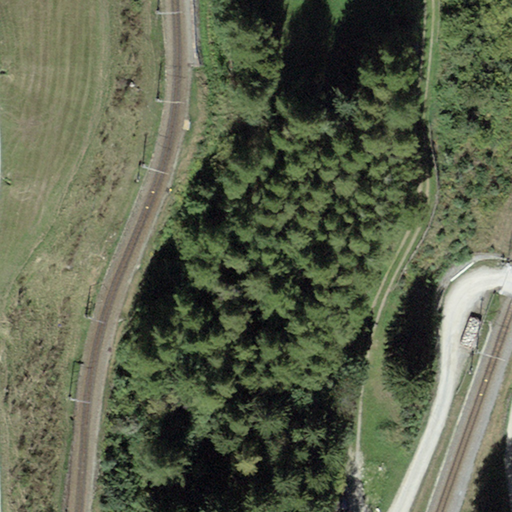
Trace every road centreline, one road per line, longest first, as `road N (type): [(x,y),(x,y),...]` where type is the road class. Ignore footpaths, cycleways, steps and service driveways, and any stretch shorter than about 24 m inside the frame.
road 1 (track): [(353,511),(350,457),(369,337),(428,209),(422,109),(433,0)]
road 2 (track): [(402,511),(446,400),(453,303),(475,283),(511,282)]
